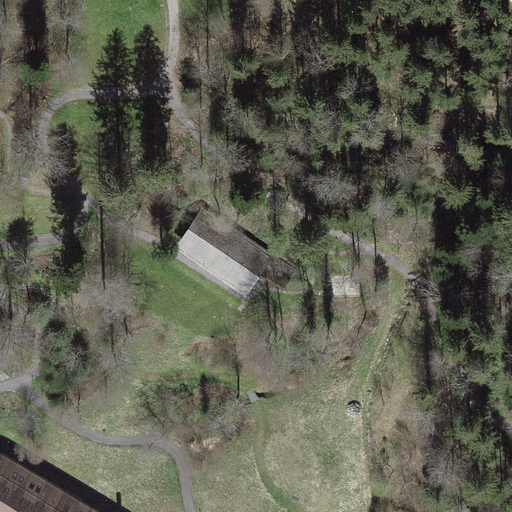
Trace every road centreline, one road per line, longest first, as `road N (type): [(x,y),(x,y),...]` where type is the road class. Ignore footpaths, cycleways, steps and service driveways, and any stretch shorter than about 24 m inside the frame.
road 1 (unknown): [(163,84),(194,130),(312,219),(417,279),(440,318),(460,383),(511,428)]
road 2 (unknown): [(0,246),(77,230),(83,204),(47,154),(41,130),(62,97),(123,97),(163,84)]
road 3 (unknown): [(190,511),(172,449),(93,437),(19,380)]
road 4 (unknown): [(239,292),(146,232),(83,204)]
road 5 (unknown): [(0,386),(40,369),(45,348),(34,323),(0,305)]
